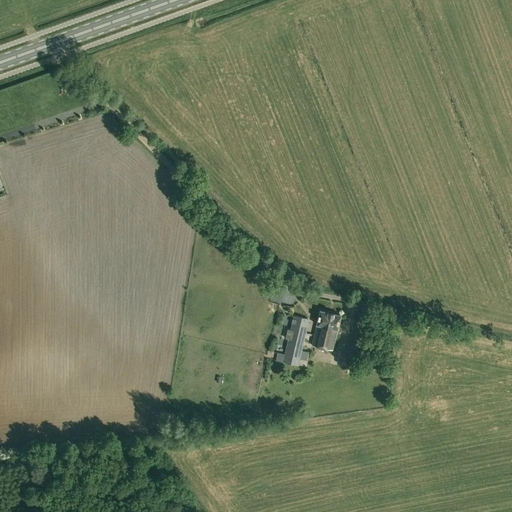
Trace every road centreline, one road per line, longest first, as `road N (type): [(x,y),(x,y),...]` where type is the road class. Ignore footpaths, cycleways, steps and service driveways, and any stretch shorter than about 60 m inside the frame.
road 1 (unclassified): [(294,290),(50,46)]
road 2 (primary): [(50,46),(179,0)]
